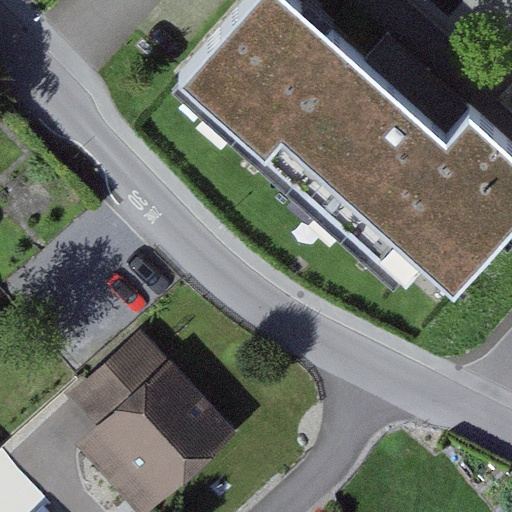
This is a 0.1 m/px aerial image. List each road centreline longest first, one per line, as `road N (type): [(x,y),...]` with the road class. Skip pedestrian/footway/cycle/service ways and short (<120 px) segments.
road 1 (residential): [(374,371),(221,278),(0,42)]
road 2 (residential): [(374,371),(320,475),(280,511)]
